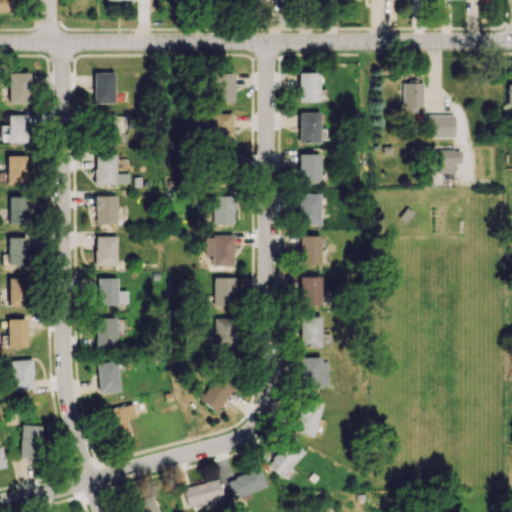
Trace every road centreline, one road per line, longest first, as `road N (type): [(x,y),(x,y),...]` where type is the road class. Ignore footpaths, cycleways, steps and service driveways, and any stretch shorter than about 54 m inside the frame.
road 1 (tertiary): [(511,43),(0,43)]
road 2 (residential): [(56,43),(66,383),(103,511)]
road 3 (residential): [(270,308),(271,375),(262,411),(228,446),(0,508)]
road 4 (residential): [(268,44),(270,308)]
